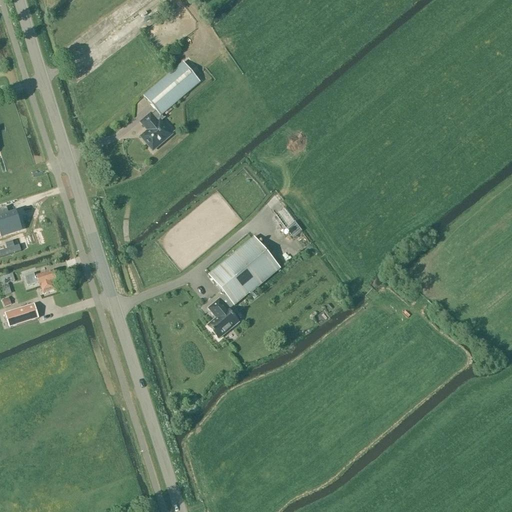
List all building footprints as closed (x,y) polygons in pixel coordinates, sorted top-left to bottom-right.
[(200,83),(183,63),(143,97),(156,112),(160,117),(161,116),(200,83)] [(156,112),(152,116),(150,114),(139,123),(146,132),(139,138),(152,153),(173,136),(161,122),(164,120),(161,116),(160,117),(156,112)] [(294,238),(304,230),(286,207),(276,215),(294,238)] [(0,232),(1,237),(21,231),(16,215),(9,218),(6,210),(0,212),(0,232)] [(281,270),(254,238),(208,276),(225,297),(220,300),(219,299),(207,310),(215,319),(206,327),(218,341),(239,324),(228,311),(233,307),(234,308),(249,295),(249,296),(281,270)] [(8,248),(0,250),(0,256),(19,250),(15,239),(6,242),(8,248)] [(45,271),(43,265),(35,268),(37,274),(45,271)] [(54,291),(52,284),(56,282),(53,272),(35,278),(34,275),(25,278),(28,287),(38,283),(40,287),(43,294),(54,291)] [(11,292),(9,283),(16,281),(13,273),(1,276),(6,293),(11,292)] [(10,297),(4,299),(6,306),(12,303),(10,297)] [(38,319),(34,305),(5,315),(9,328),(38,319)]
